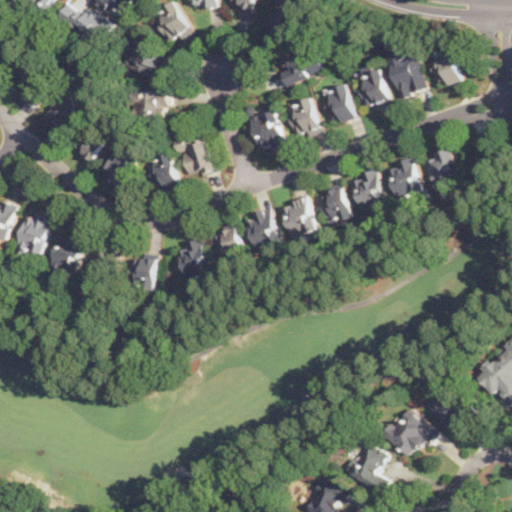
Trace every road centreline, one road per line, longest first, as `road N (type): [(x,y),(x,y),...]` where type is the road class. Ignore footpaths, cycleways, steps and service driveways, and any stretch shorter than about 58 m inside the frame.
road 1 (residential): [(506,98),(160,222),(98,206),(0,112)]
road 2 (residential): [(250,186),(219,100),(229,59)]
